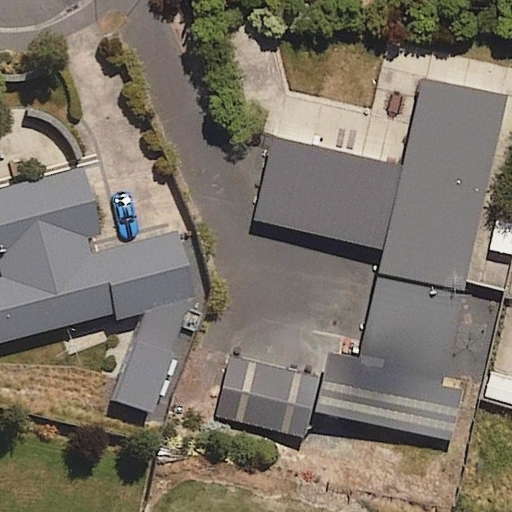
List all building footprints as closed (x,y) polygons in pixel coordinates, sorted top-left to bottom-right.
[(277,132),(258,215),(386,244),(361,352),(332,345),(318,406),(451,437),(462,387),(441,382),(506,93),(423,74),(404,161),(277,132)] [(95,235),(77,166),(0,185),(0,340),(140,304),(125,366),(168,355),(189,295),(172,230),(88,252),(85,238),(95,235)] [(304,436),(309,415),(319,376),(232,354),(217,414),(304,436)] [(511,403),(511,372),(490,367),(483,395),(511,403)] [(309,415),(304,436),(300,454),(346,466),(356,427),(309,415)]
